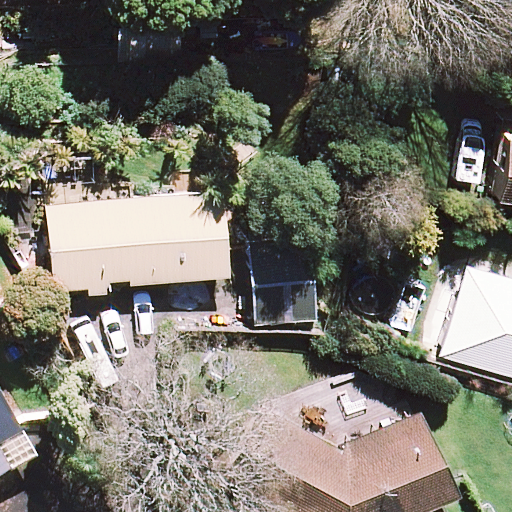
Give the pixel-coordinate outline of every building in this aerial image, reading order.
[(511,117),(494,115),(485,189),(511,192),(511,117)] [(45,194),(50,280),(82,279),(82,287),(107,285),(106,277),(223,270),(217,183),(45,194)] [(306,236),(249,236),(249,316),(306,316),(306,236)] [(511,276),(463,264),(441,352),(511,370),(511,276)] [(0,460),(29,445),(0,390),(0,460)] [(338,444),(287,416),(250,492),(290,511),(395,511),(451,483),(413,405),(338,444)]
